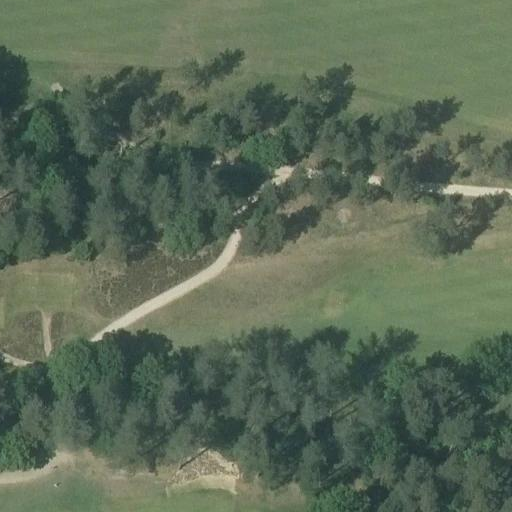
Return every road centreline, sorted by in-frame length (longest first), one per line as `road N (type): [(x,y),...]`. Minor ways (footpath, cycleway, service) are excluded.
road 1 (track): [(511,201),(159,160),(60,92)]
road 2 (track): [(0,202),(108,166),(159,160),(221,194),(233,233),(218,274)]
